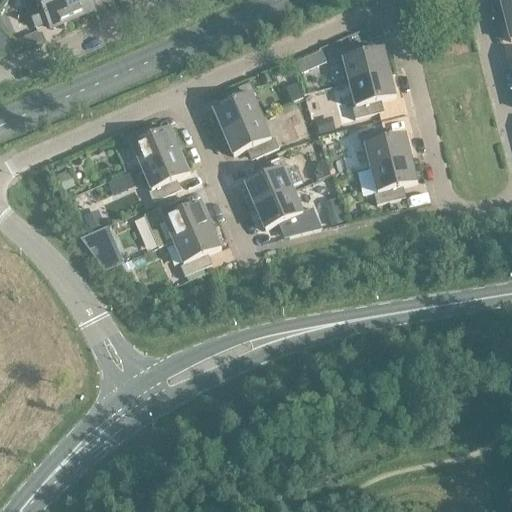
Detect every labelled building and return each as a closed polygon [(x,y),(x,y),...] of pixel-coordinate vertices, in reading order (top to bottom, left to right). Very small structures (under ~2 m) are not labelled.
[(72,20),(63,0),(27,0),(23,2),(34,27),(43,23),(47,24),(50,29),(72,20)] [(63,0),(72,20),(95,10),(92,5),(94,1),(95,0),(63,0)] [(511,0),(499,0),(505,20),(511,17),(511,0)] [(36,34),(17,42),(29,49),(41,44),(36,34)] [(343,62),(350,86),(389,76),(383,52),(364,56),(361,46),(337,52),(340,63),(343,62)] [(305,61),(295,65),(300,76),(310,72),(305,61)] [(395,100),(389,76),(350,86),(356,110),(352,111),(355,122),(379,116),(376,105),(395,100)] [(214,113),(224,136),(261,120),(251,97),(254,95),(250,85),(227,95),(232,105),(214,113)] [(271,143),(261,120),(224,136),(233,159),(251,151),(256,161),(279,152),(274,141),(271,143)] [(328,121),(316,124),(319,136),(331,133),(328,121)] [(132,148),(142,171),(179,155),(170,132),(152,139),(147,129),(124,139),(129,149),(132,148)] [(365,148),(371,172),(411,162),(405,138),(386,143),(383,132),(359,138),(362,149),(365,148)] [(189,178),(179,155),(142,171),(152,194),(149,195),(153,206),(176,196),(172,185),(189,178)] [(246,187),(256,210),(293,194),(283,171),(286,169),(282,159),(259,169),(263,179),(246,187)] [(417,186),(411,162),(371,172),(377,196),(374,197),(377,208),(401,202),(398,191),(417,186)] [(318,167),(315,177),(317,182),(329,178),(324,165),(318,167)] [(303,217),(293,194),(256,210),(265,233),(283,225),(288,236),(311,226),(306,215),(303,217)] [(336,202),(324,206),(332,228),(344,223),(336,202)] [(164,222),(174,245),(211,229),(201,206),(184,214),(179,203),(156,213),(161,223),(164,222)] [(99,217),(85,222),(90,234),(103,228),(99,217)] [(221,252),(211,229),(174,245),(184,268),(181,269),(185,280),(208,270),(203,260),(221,252)] [(106,232),(81,243),(105,275),(122,267),(106,232)] [(131,264),(122,268),(124,274),(133,271),(131,264)]
